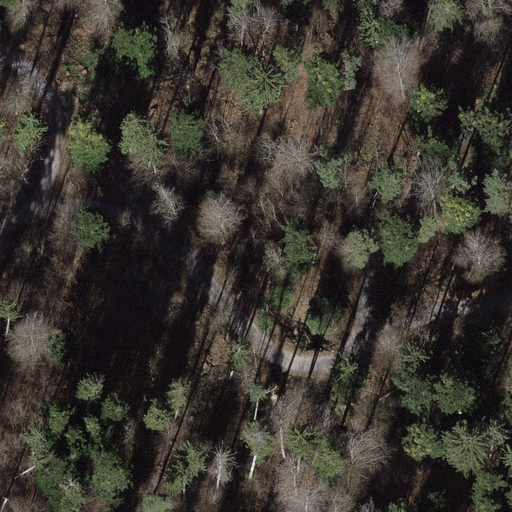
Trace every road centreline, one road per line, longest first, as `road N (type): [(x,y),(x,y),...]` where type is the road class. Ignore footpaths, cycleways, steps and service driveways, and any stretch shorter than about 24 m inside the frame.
road 1 (track): [(361,348),(357,308),(366,259),(404,194),(511,103)]
road 2 (track): [(148,210),(251,332),(299,366),(361,348)]
road 3 (track): [(0,49),(12,53),(148,210)]
road 4 (track): [(361,348),(431,304),(511,298)]
road 5 (track): [(0,227),(52,195),(148,210)]
